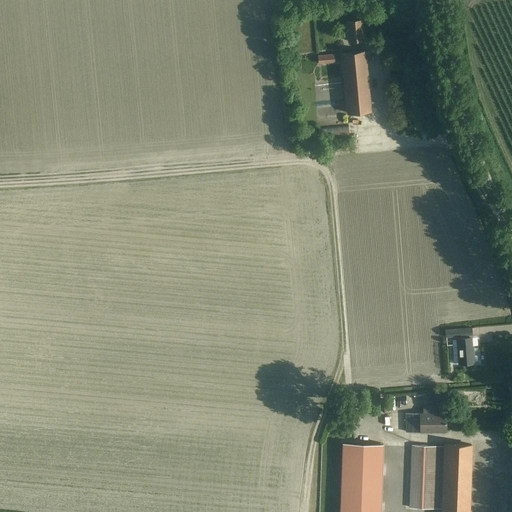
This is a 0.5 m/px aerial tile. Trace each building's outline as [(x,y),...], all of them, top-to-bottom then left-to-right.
[(345,31),(347,30),(348,40),(365,38),(363,18),(346,20),(347,25),(344,25),(345,31)] [(371,110),(365,51),(341,53),(347,112),(371,110)] [(319,63),(335,61),(334,54),(318,55),(319,63)] [(350,141),(349,125),(319,127),(320,143),(350,141)] [(471,335),(472,335),(471,328),(445,330),(446,337),(457,336),(457,338),(458,364),(474,363),(473,353),(472,353),(471,337),(471,335)] [(445,391),(437,391),(436,401),(445,403),(445,391)] [(423,412),(405,412),(406,431),(445,430),(445,412),(434,412),(434,406),(428,406),(428,410),(423,410),(423,412)] [(379,511),(382,443),(342,441),(339,511),(379,511)] [(439,508),(441,445),(411,443),(409,507),(439,508)] [(468,511),(471,444),(443,443),(441,511),(468,511)]
